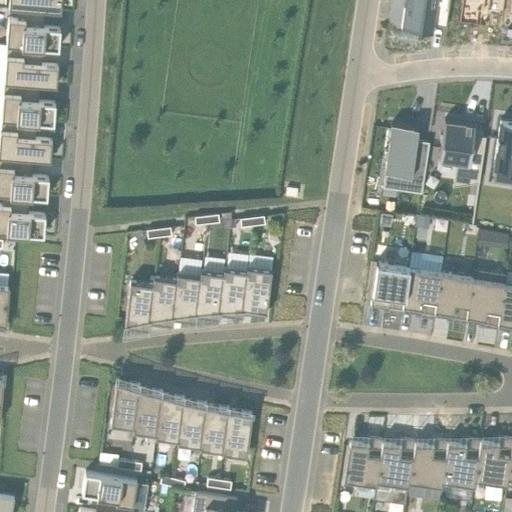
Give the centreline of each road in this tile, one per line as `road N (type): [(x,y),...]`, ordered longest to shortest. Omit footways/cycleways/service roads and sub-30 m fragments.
road 1 (residential): [(93,0),(46,511)]
road 2 (residential): [(356,78),(291,511)]
road 3 (residential): [(356,78),(511,69)]
